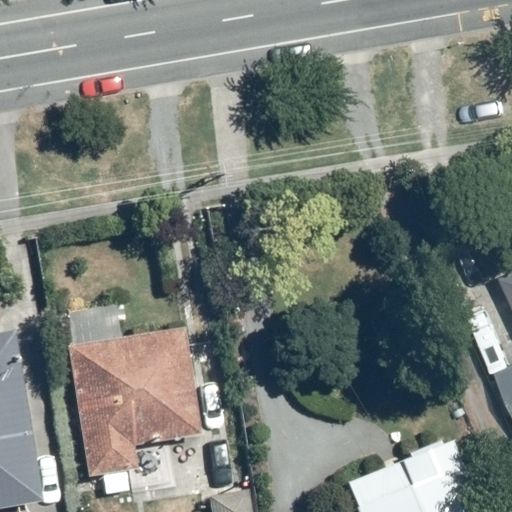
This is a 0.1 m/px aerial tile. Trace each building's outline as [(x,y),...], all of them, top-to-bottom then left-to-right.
[(181,324),(62,342),(82,479),(133,471),(129,446),(197,436),(181,324)] [(16,350),(0,351),(0,508),(34,504),(16,350)] [(511,369),(495,377),(511,415),(511,369)] [(472,511),(443,441),(341,483),(353,511),(472,511)] [(250,511),(248,489),(205,492),(206,511),(250,511)]
